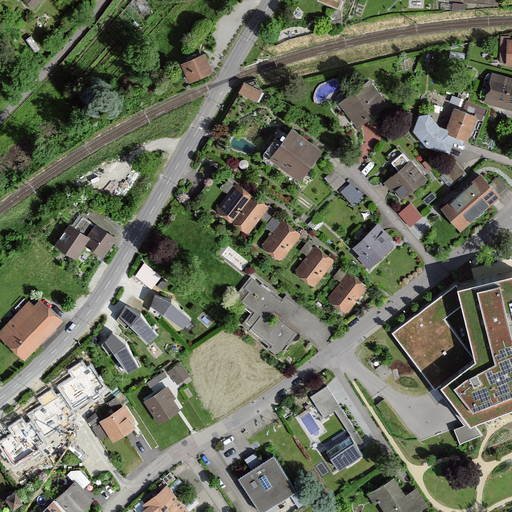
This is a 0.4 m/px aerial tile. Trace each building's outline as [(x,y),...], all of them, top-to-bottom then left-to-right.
[(507,68),(511,67),(511,40),(508,40),(508,37),(499,37),(499,63),(507,63),(507,68)] [(206,57),(181,66),(189,86),(214,77),(206,57)] [(511,79),(491,74),(484,104),(511,111),(511,79)] [(387,106),(370,82),(338,105),(355,129),(387,106)] [(261,94),(243,85),(238,95),(256,105),(261,94)] [(462,111),(454,108),(444,134),(468,142),(477,117),(474,116),(477,107),(465,103),(462,111)] [(429,116),(420,117),(413,133),(418,140),(431,144),(439,127),(429,116)] [(325,149),(293,129),(272,163),(304,183),(325,149)] [(394,189),(402,199),(426,180),(410,160),(382,183),(389,193),(394,189)] [(440,174),(450,185),(463,173),(453,162),(440,174)] [(323,181),(335,192),(344,182),(333,171),(323,181)] [(501,197),(481,174),(441,208),(460,231),(501,197)] [(351,180),(341,190),(354,205),(365,195),(351,180)] [(246,234),(267,206),(236,184),(216,212),(246,234)] [(422,217),(409,203),(397,214),(410,228),(422,217)] [(300,235),(281,220),(260,246),(279,261),(300,235)] [(393,241),(376,224),(352,249),(359,256),(356,258),(369,271),(393,247),(390,243),(393,241)] [(116,240),(95,225),(87,237),(69,225),(54,247),(74,262),(85,247),(102,259),(116,240)] [(334,263),(314,246),(293,271),(313,287),(334,263)] [(159,277),(143,266),(134,278),(151,290),(159,277)] [(511,271),(459,284),(461,295),(447,298),(462,359),(412,370),(438,393),(474,385),(477,397),(507,390),(511,409),(511,271)] [(367,288),(348,273),(327,299),(346,314),(367,288)] [(241,325),(268,346),(266,349),(276,357),(296,331),(285,323),(296,307),(252,274),(231,300),(250,314),(241,325)] [(171,302),(155,297),(147,311),(159,318),(162,313),(185,328),(191,320),(171,302)] [(62,321),(39,299),(34,305),(28,300),(0,329),(0,340),(23,362),(62,321)] [(139,314),(125,306),(114,318),(125,327),(128,324),(147,343),(156,335),(139,314)] [(125,344),(112,334),(100,343),(108,354),(112,351),(128,374),(137,368),(125,344)] [(187,376),(178,364),(167,372),(175,384),(187,376)] [(165,378),(162,372),(146,383),(149,388),(165,378)] [(174,398),(166,387),(143,402),(158,424),(178,410),(171,400),(174,398)] [(357,431),(332,393),(314,405),(321,416),(330,410),(342,428),(335,433),(339,439),(325,449),(339,471),(364,455),(351,435),(357,431)] [(134,419),(123,404),(120,406),(115,397),(105,404),(111,414),(100,421),(113,441),(135,426),(131,421),(134,419)] [(58,434),(78,459),(106,437),(93,421),(98,417),(93,412),(85,418),(76,406),(56,421),(45,407),(14,432),(32,455),(58,434)] [(444,430),(440,419),(432,423),(436,433),(444,430)] [(263,457),(257,449),(245,457),(251,465),(263,457)] [(295,489),(273,454),(237,476),(260,511),(295,489)] [(14,479),(19,487),(27,482),(21,474),(14,479)] [(403,493),(393,476),(365,492),(373,505),(379,501),(385,511),(417,511),(427,506),(416,486),(403,493)] [(79,511),(92,501),(73,481),(38,511),(79,511)] [(188,511),(166,485),(142,505),(147,511),(188,511)] [(22,501),(15,491),(5,498),(12,508),(22,501)]
